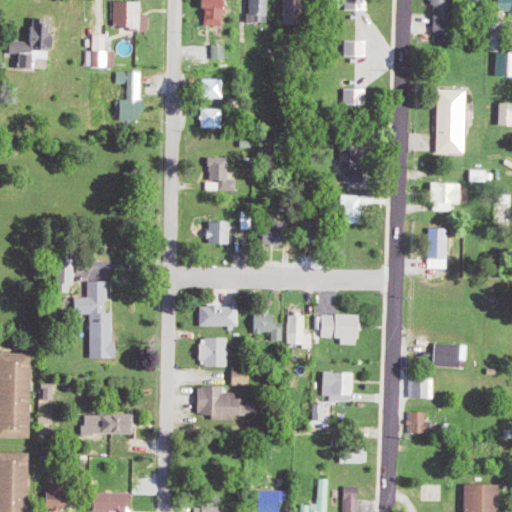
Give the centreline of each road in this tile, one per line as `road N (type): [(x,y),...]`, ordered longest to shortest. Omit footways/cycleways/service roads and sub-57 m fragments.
road 1 (residential): [(387,511),(401,0)]
road 2 (residential): [(161,511),(173,0)]
road 3 (residential): [(164,429),(390,434)]
road 4 (residential): [(393,279),(171,280)]
